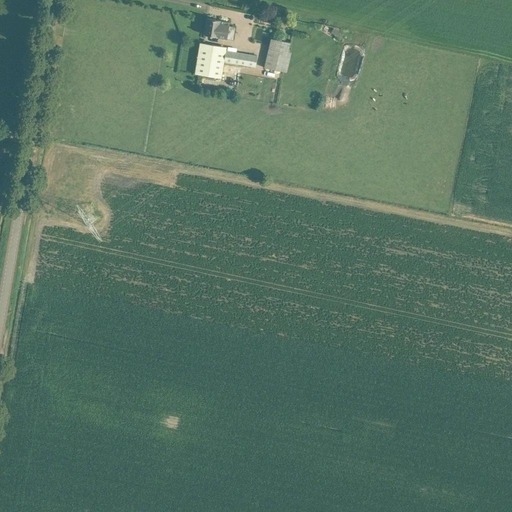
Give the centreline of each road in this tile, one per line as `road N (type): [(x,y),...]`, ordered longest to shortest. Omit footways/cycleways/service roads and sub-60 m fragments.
road 1 (tertiary): [(0,333),(31,138)]
road 2 (tertiary): [(31,138),(54,0)]
